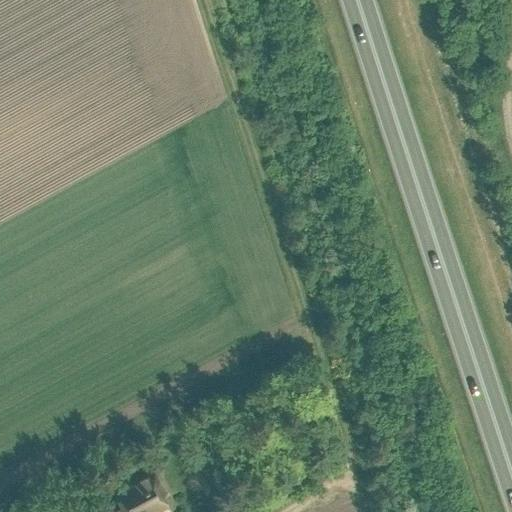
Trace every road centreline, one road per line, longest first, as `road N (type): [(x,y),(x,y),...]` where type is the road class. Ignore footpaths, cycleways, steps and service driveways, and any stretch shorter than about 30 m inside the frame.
road 1 (trunk): [(511,477),(361,0)]
road 2 (track): [(351,473),(203,0)]
road 3 (track): [(511,151),(501,65),(510,0)]
